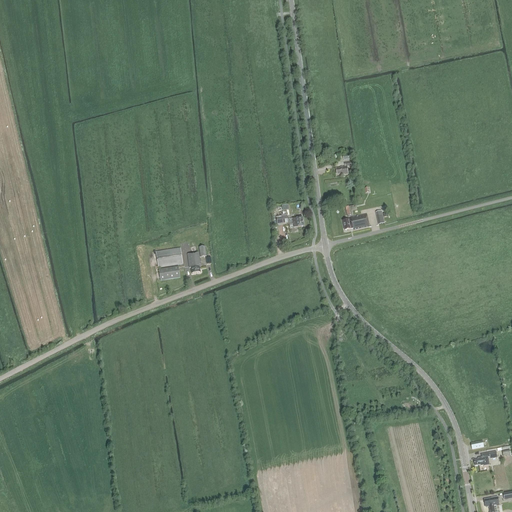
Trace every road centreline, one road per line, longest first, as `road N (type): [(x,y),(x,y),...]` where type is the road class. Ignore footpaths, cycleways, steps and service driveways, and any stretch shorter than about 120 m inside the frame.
road 1 (unclassified): [(0,378),(116,320),(324,245)]
road 2 (tertiary): [(471,511),(443,400),(351,310),(324,245)]
road 3 (tertiary): [(324,245),(290,0)]
